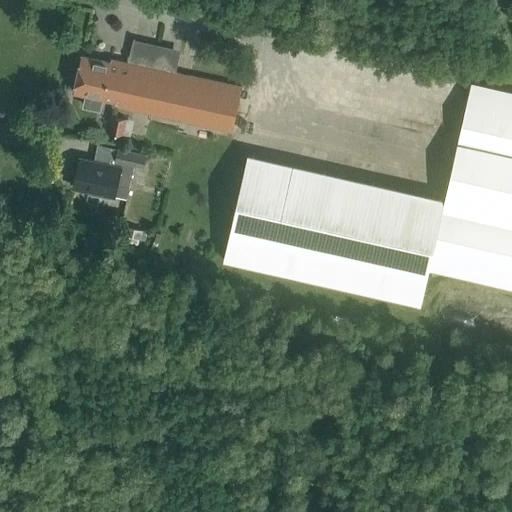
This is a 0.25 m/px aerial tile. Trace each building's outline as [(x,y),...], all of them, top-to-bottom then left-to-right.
[(116,105),(230,130),(240,86),(111,58),(110,63),(81,55),(73,91),(117,101),(116,105)] [(125,132),(128,119),(126,118),(113,115),(110,130),(122,133),(123,132),(125,132)] [(147,155),(118,148),(114,165),(80,158),(74,185),(114,194),(117,183),(129,186),(134,164),(144,166),(147,155)] [(224,259),(422,304),(429,269),(443,208),(446,196),(248,151),(224,259)] [(511,287),(511,223),(443,208),(429,269),(511,287)] [(129,225),(126,236),(145,241),(148,230),(129,225)]
